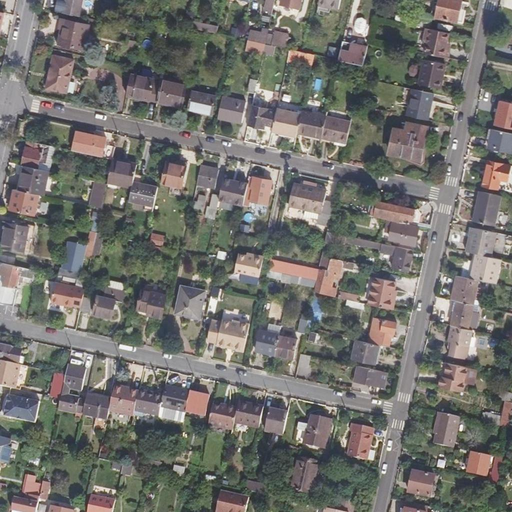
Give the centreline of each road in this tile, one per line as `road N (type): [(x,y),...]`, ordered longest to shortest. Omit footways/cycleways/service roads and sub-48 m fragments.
road 1 (residential): [(445,196),(10,101)]
road 2 (residential): [(398,411),(0,324)]
road 3 (residential): [(398,411),(445,196)]
road 4 (residential): [(445,196),(488,0)]
